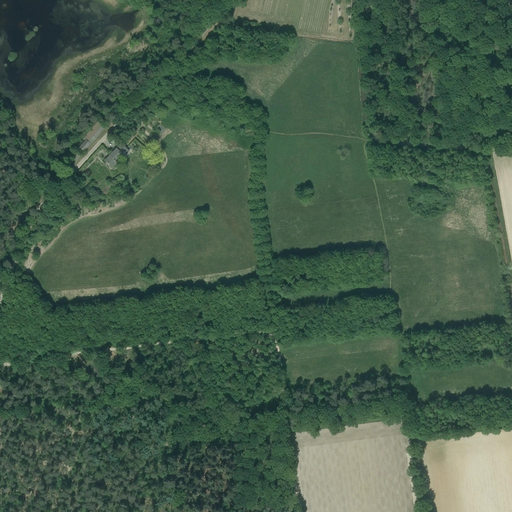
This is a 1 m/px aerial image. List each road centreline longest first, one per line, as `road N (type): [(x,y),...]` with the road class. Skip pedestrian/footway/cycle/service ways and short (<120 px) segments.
road 1 (unclassified): [(34,215),(234,0)]
road 2 (track): [(269,299),(256,212),(257,130),(149,91)]
road 3 (track): [(0,364),(272,329)]
road 4 (track): [(297,511),(272,329)]
